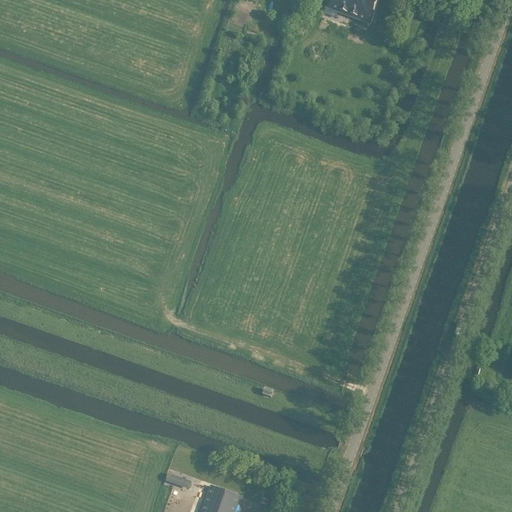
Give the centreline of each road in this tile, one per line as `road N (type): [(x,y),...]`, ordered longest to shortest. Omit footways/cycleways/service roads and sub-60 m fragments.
road 1 (track): [(0,67),(195,134),(211,169),(163,293),(169,318),(371,393)]
road 2 (tertiary): [(329,511),(508,0)]
road 3 (unclassified): [(398,511),(511,188)]
